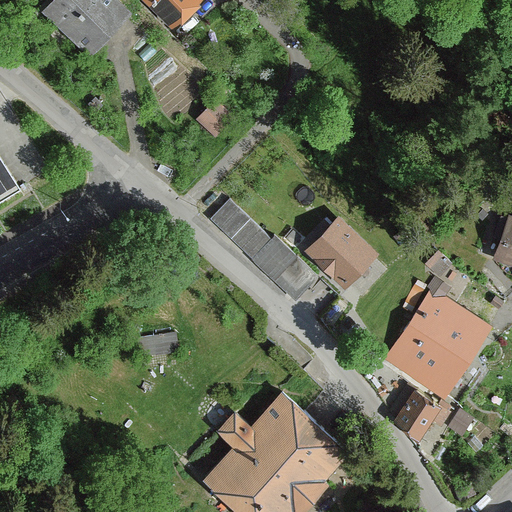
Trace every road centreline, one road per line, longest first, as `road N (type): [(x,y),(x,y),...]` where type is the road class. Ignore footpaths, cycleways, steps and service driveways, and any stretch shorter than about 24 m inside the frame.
road 1 (residential): [(144,186),(327,354),(435,511)]
road 2 (residential): [(0,64),(144,186)]
road 3 (residential): [(0,268),(144,186)]
